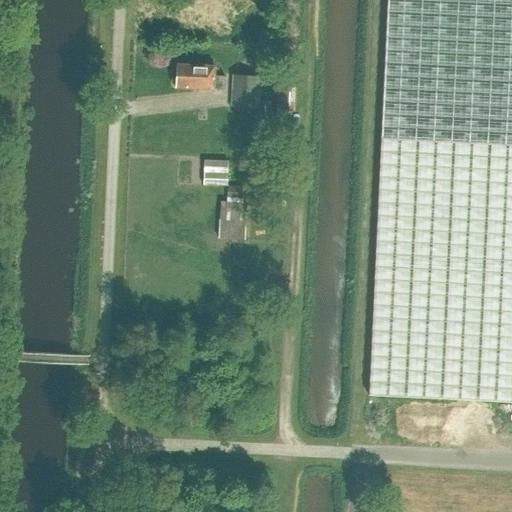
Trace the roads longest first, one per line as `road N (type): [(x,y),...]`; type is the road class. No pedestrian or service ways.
road 1 (unclassified): [(98,442),(119,0)]
road 2 (unclassified): [(511,462),(98,442)]
